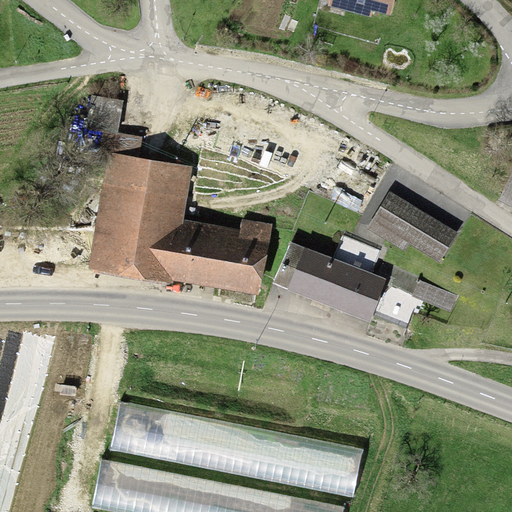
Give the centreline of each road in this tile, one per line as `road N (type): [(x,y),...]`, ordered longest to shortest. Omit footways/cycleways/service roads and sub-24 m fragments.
road 1 (primary): [(511,404),(266,326),(123,305),(0,303)]
road 2 (residential): [(511,233),(290,87)]
road 3 (residential): [(511,112),(448,116),(290,87)]
road 4 (residential): [(153,62),(0,86)]
road 5 (residential): [(290,87),(153,62)]
road 6 (residential): [(153,62),(45,0)]
